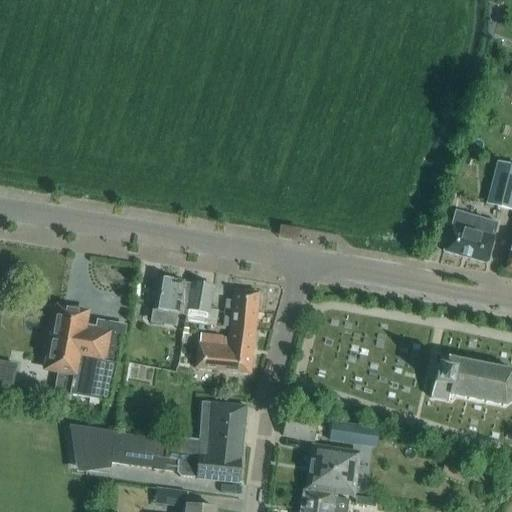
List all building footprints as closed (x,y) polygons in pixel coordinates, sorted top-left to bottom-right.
[(490,90),(503,94),(506,85),(494,80),(490,90)] [(511,207),(511,166),(497,163),(487,201),(511,207)] [(493,240),(498,224),(455,212),(451,228),(450,227),(443,253),(487,265),(494,240),(493,240)] [(191,285),(184,284),(184,283),(172,281),(170,277),(165,277),(162,279),(158,278),(150,323),(176,327),(178,315),(186,317),(185,323),(206,327),(208,314),(213,287),(191,284),(191,285)] [(223,328),(229,328),(255,331),(259,294),(233,291),(232,302),(226,301),(223,328)] [(46,370),(61,372),(56,395),(70,398),(71,396),(108,403),(115,366),(116,367),(121,337),(123,329),(84,322),(86,315),(57,309),(52,337),(46,370)] [(255,331),(229,328),(228,339),(222,339),(222,338),(200,335),(200,337),(199,344),(198,344),(195,369),(250,375),(255,331)] [(430,399),(448,402),(449,397),(504,408),(511,402),(511,371),(447,358),(445,367),(437,366),(433,385),(430,399)] [(178,365),(162,362),(161,371),(177,373),(178,365)] [(180,478),(196,479),(196,480),(238,484),(240,460),(246,408),(202,404),(199,441),(179,439),(179,443),(81,431),(84,462),(176,473),(176,474),(180,478)] [(318,418),(288,412),(283,437),(313,443),(318,418)] [(329,441),(375,447),(378,431),(332,425),(329,441)] [(312,447),(306,490),(353,497),(359,454),(312,447)] [(441,475),(464,482),(468,470),(445,463),(441,475)] [(346,511),(348,499),(336,497),(306,493),(303,511),(346,511)] [(356,498),(355,507),(367,508),(368,499),(356,498)]
